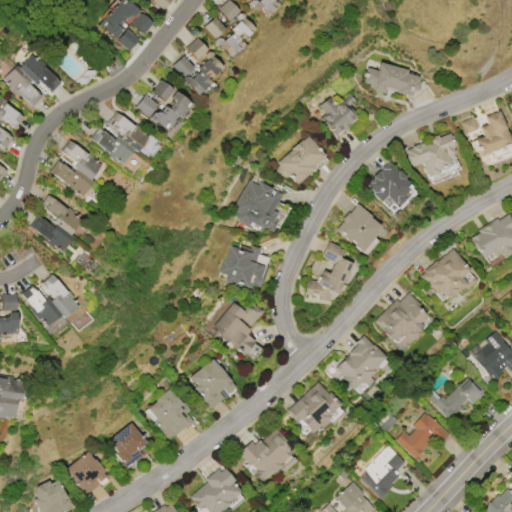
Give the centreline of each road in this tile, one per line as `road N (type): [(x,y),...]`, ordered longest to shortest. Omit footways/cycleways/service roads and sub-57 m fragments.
road 1 (residential): [(123,511),(304,363),(458,217),(511,188)]
road 2 (residential): [(304,363),(282,317),(283,294),(328,190),(372,145),(408,123),(511,81)]
road 3 (residential): [(0,220),(24,196),(53,125),(131,82),(197,0)]
road 4 (tertiary): [(511,428),(426,511)]
